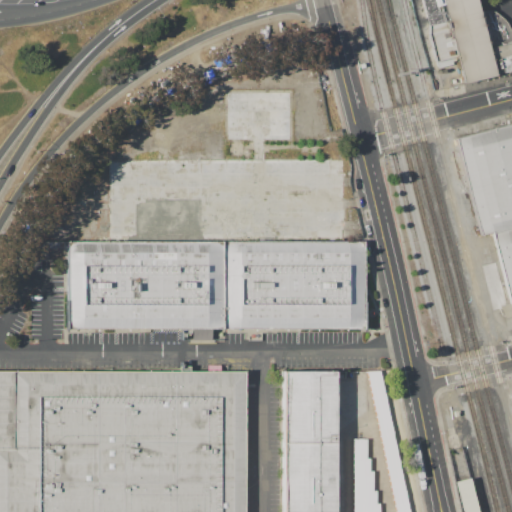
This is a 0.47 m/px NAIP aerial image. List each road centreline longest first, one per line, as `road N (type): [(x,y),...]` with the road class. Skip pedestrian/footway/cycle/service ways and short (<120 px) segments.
road 1 (tertiary): [(439,511),(389,266),(321,0)]
road 2 (motorway): [(0,220),(61,137),(125,81),(217,30),(316,0)]
road 3 (motorway): [(0,181),(71,76),(160,0)]
road 4 (motorway): [(0,150),(64,70),(145,0)]
